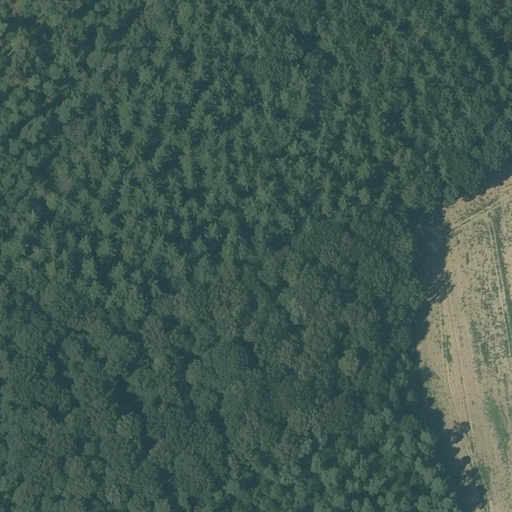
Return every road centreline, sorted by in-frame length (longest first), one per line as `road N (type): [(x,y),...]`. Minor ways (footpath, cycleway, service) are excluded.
road 1 (track): [(0,279),(120,317),(237,272),(268,265),(304,287),(357,259),(403,250),(408,409),(396,409)]
road 2 (track): [(396,409),(120,317)]
road 3 (track): [(403,250),(402,221),(511,154)]
